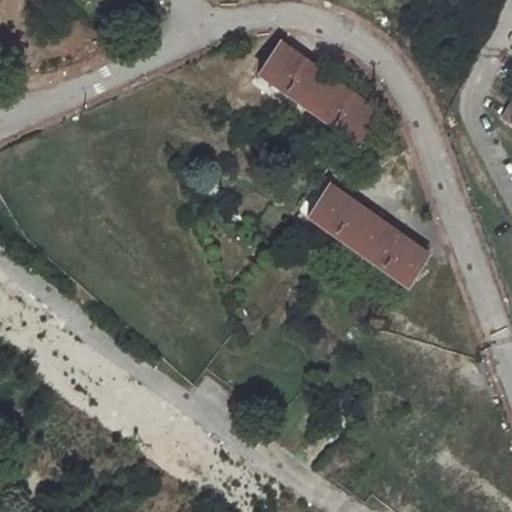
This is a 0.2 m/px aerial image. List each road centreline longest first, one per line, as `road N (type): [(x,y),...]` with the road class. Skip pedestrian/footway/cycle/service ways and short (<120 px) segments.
road 1 (residential): [(511,370),(423,126),(385,60),(317,17),(286,11),(203,30)]
road 2 (residential): [(343,511),(0,254)]
road 3 (residential): [(0,123),(203,30)]
